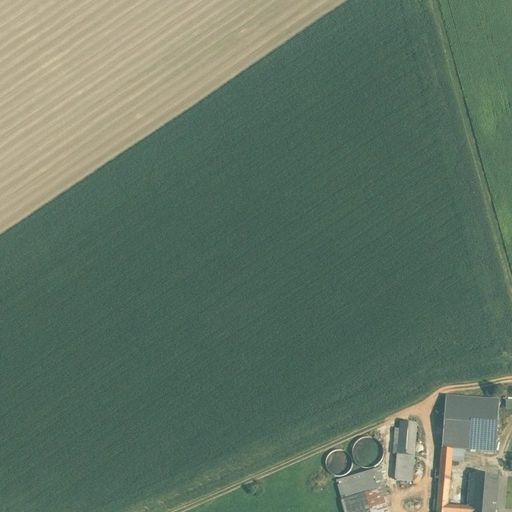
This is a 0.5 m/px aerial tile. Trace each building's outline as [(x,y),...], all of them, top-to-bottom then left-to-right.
[(499,402),(446,398),(444,423),(497,427),(499,402)] [(401,423),(399,454),(413,456),(415,424),(401,423)] [(497,427),(444,423),(441,472),(450,473),(452,450),(496,453),(498,427),(497,427)] [(382,459),(384,453),(382,447),(379,442),(374,439),(368,438),(362,439),(357,443),(353,448),(352,454),(353,460),(357,465),(362,468),(368,469),(374,468),(379,465),(382,459)] [(333,454),(332,471),(349,471),(349,454),(333,454)] [(413,456),(399,454),(396,481),(410,482),(413,456)] [(358,511),(354,497),(382,490),(376,470),(335,481),(344,511),(358,511)] [(494,511),(498,477),(470,475),(467,508),(447,506),(450,473),(441,472),(437,511),(494,511)] [(238,491),(243,500),(250,497),(246,488),(238,491)] [(387,511),(382,490),(354,497),(358,511),(387,511)] [(419,511),(421,503),(403,502),(402,511),(419,511)]
